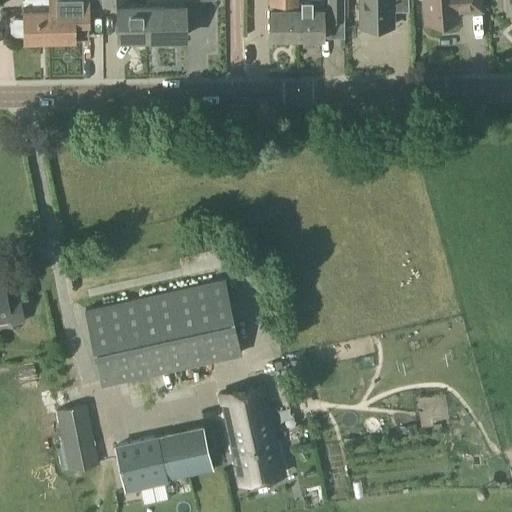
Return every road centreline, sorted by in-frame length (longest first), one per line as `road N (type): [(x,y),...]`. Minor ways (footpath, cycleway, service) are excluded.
road 1 (tertiary): [(235,93),(511,91)]
road 2 (tertiary): [(0,97),(235,93)]
